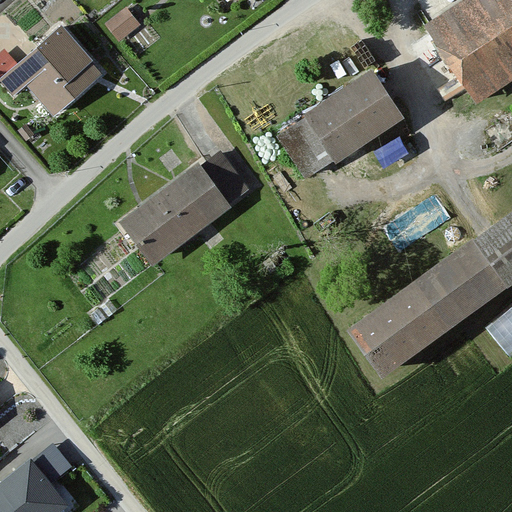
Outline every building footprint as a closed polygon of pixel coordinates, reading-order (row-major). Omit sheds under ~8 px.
[(511,0),(465,0),(426,24),(473,100),(511,75),(511,0)] [(126,5),(105,22),(119,41),(141,24),(126,5)] [(81,65),(92,55),(60,20),(15,61),(3,48),(0,50),(0,78),(16,96),(24,89),(51,118),(94,79),(81,65)] [(365,67),(296,112),(330,163),(399,118),(365,67)] [(229,207),(195,163),(115,223),(149,268),(229,207)] [(511,278),(511,206),(340,330),(375,378),(511,278)] [(511,297),(485,316),(506,346),(511,341),(511,297)] [(34,511),(56,493),(16,446),(0,459),(0,499),(11,511),(34,511)] [(11,511),(0,499),(0,511),(11,511)]
